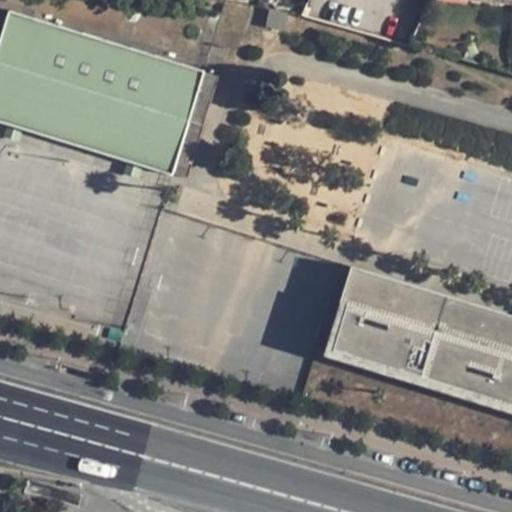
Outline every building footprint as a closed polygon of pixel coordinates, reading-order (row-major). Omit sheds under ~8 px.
[(18,5),(17,10),(202,69),(203,64),(18,5)] [(6,7),(5,12),(15,16),(17,10),(6,7)] [(219,74),(202,69),(17,10),(15,16),(5,12),(1,23),(0,22),(0,114),(167,167),(170,168),(169,171),(185,176),(219,74)] [(286,13),(269,10),(266,27),(285,31),(288,16),(287,16),(286,13)] [(0,118),(12,122),(27,127),(112,153),(166,171),(167,167),(0,114),(0,118)] [(22,140),(27,127),(12,122),(8,135),(22,140)] [(511,309),(347,261),(320,348),(511,405),(511,309)]
